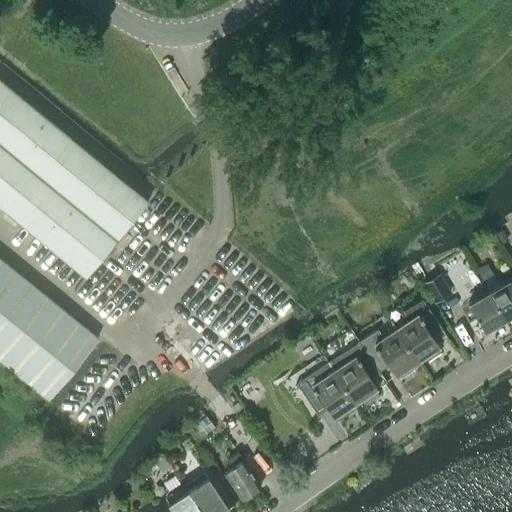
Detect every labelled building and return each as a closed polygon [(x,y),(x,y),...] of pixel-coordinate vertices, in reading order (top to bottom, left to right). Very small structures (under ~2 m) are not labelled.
[(0,206),(85,276),(139,212),(148,200),(0,77),(0,206)] [(0,359),(48,398),(98,337),(0,257),(0,359)] [(438,271),(421,281),(434,302),(450,292),(438,271)] [(511,285),(508,279),(488,291),(504,318),(511,312),(511,285)] [(488,291),(468,303),(484,330),(485,329),(485,328),(504,318),(488,291)] [(408,318),(394,327),(416,359),(422,355),(425,359),(439,350),(436,346),(438,345),(428,330),(439,323),(421,297),(402,309),(408,318)] [(376,328),(358,339),(376,366),(385,359),(395,374),(397,372),(400,376),(413,367),(410,363),(416,359),(394,327),(381,336),(376,328)] [(329,359),(325,362),(331,370),(334,368),(356,400),(363,395),(365,399),(377,391),(374,388),(376,387),(366,372),(376,366),(358,339),(340,351),(329,359)] [(315,369),(295,382),(312,408),(323,401),(332,416),(334,414),(337,418),(351,408),(349,405),(356,400),(334,368),(331,370),(325,362),(315,369)] [(187,428),(196,440),(214,426),(200,408),(189,417),(194,423),(187,428)] [(245,460),(244,460),(237,450),(225,458),(233,469),(226,473),(245,500),(264,487),(245,460)] [(162,454),(153,459),(160,470),(169,465),(162,454)] [(206,475),(187,489),(202,511),(221,511),(228,508),(206,475)] [(186,489),(166,502),(172,510),(173,511),(202,511),(187,489),(186,489)]
